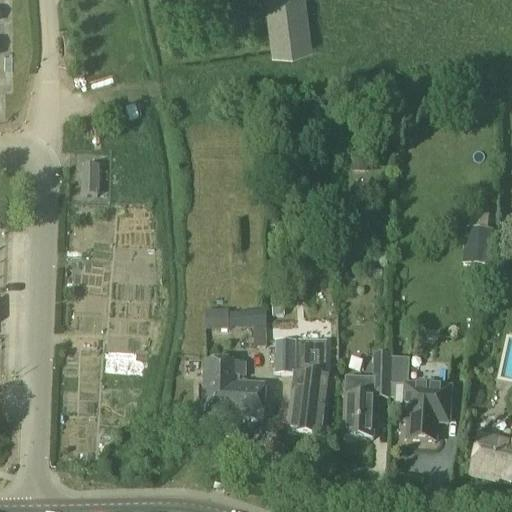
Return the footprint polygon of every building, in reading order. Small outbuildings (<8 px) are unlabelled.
[(304,0),(265,0),(273,54),(311,49),(304,0)] [(405,106),(389,106),(389,130),(405,130),(405,106)] [(354,156),(354,172),(365,172),(365,156),(354,156)] [(98,169),(82,169),(81,199),(98,199),(98,169)] [(466,231),(464,267),(492,269),(494,233),(466,231)] [(283,307),(282,307),(271,307),(272,319),(284,319),(283,307)] [(214,312),(204,313),(204,333),(228,332),(228,331),(228,317),(228,312),(228,313),(214,312)] [(266,312),(239,312),(239,317),(239,331),(266,331),(266,312)] [(275,344),(274,378),(295,378),(296,344),(275,344)] [(345,381),(345,399),(343,441),(373,442),(374,401),(389,402),(390,379),(391,358),(375,358),(374,382),(345,381)] [(205,366),(203,420),(223,421),(225,367),(205,366)] [(225,367),(223,421),(242,422),(244,388),(238,388),(238,379),(245,380),(245,368),(225,367)] [(293,393),(287,436),(323,441),(328,397),(314,395),(315,383),(294,381),(293,393)] [(244,388),(242,422),(262,423),(263,389),(244,388)] [(405,389),(395,388),(393,411),(404,412),(403,424),(408,424),(406,443),(435,445),(436,426),(448,427),(450,391),(405,388),(405,389)] [(166,423),(163,439),(184,443),(187,428),(166,423)] [(479,437),(470,477),(501,485),(511,487),(511,446),(510,446),(511,444),(479,437)]
